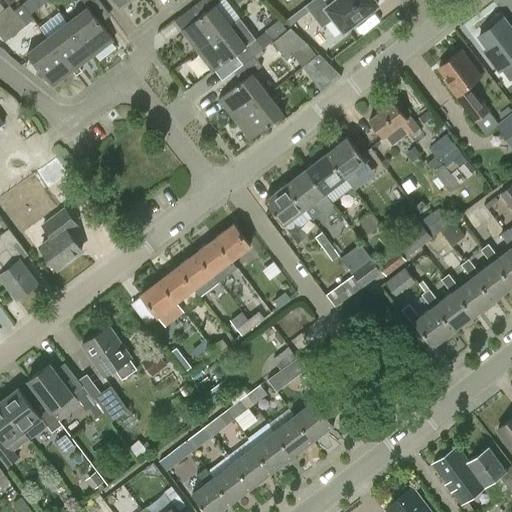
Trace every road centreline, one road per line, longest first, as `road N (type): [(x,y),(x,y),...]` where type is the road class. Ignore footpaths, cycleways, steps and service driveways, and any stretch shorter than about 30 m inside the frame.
road 1 (residential): [(413,430),(229,182)]
road 2 (residential): [(0,357),(215,193)]
road 3 (residential): [(229,182),(434,27)]
road 4 (residential): [(122,76),(215,193)]
road 5 (residential): [(0,69),(48,111),(69,110),(122,76)]
road 6 (residential): [(307,511),(413,430)]
road 7 (residential): [(413,430),(511,354)]
